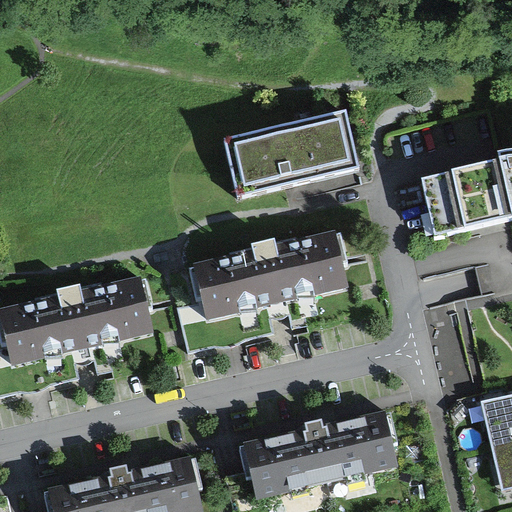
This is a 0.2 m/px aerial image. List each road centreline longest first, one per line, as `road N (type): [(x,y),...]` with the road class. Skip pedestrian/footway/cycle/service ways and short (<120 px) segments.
road 1 (residential): [(0,443),(408,350)]
road 2 (residential): [(408,350),(382,189)]
